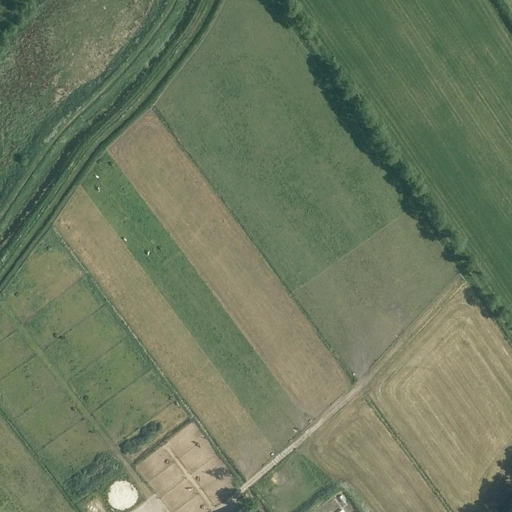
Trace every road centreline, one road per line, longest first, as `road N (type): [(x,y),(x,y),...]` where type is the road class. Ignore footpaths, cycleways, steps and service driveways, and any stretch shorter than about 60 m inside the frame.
road 1 (track): [(511,330),(280,0)]
road 2 (track): [(217,511),(360,388),(469,269)]
road 3 (track): [(0,266),(84,150),(178,44),(203,0)]
